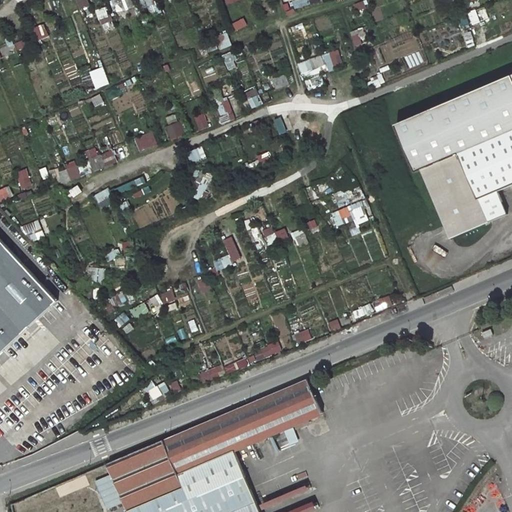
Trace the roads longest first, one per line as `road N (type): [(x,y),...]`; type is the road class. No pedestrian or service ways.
road 1 (unclassified): [(511,272),(0,483)]
road 2 (track): [(345,104),(330,119),(324,152),(313,164),(177,235),(167,255),(183,262),(199,228)]
road 3 (track): [(101,178),(283,102),(356,101)]
